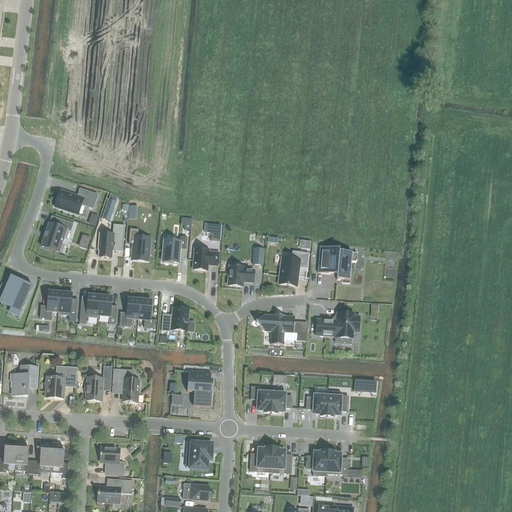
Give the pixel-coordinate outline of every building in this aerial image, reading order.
[(81,60),(80,72),(102,74),(103,63),(108,63),(109,57),(96,56),(96,62),(81,60)] [(80,72),(78,83),(93,85),(92,91),(104,93),(105,86),(100,86),(102,74),(80,72)] [(76,99),(75,111),(97,114),(98,103),(103,103),(104,97),(92,95),(91,101),(76,99)] [(138,107),(136,123),(140,123),(139,132),(149,133),(149,135),(156,136),(156,134),(164,135),(166,120),(158,119),(159,110),(138,107)] [(75,111),(74,123),(88,125),(87,131),(100,132),(100,126),(96,125),(97,114),(75,111)] [(217,126),(215,142),(227,143),(229,127),(217,126)] [(229,127),(227,143),(239,145),(240,138),(241,129),(229,127)] [(286,144),(285,151),(297,152),(299,136),(287,135),(286,144)] [(299,136),(297,152),(309,153),(311,137),(299,136)] [(239,145),(238,154),(250,156),(252,140),(240,138),(239,145)] [(252,140),(250,156),(261,157),(263,141),(252,140)] [(263,141),(261,157),(272,158),(274,142),(263,141)] [(274,142),(272,158),(284,160),(285,151),(286,144),(274,142)] [(77,197),(60,192),(54,208),(78,216),(81,206),(93,210),(98,196),(80,190),(77,197)] [(108,200),(102,219),(109,222),(116,203),(108,200)] [(41,248),(58,254),(66,231),(70,232),(73,225),(54,219),(52,226),(49,225),(41,248)] [(190,231),(191,220),(181,219),(181,226),(184,231),(190,231)] [(205,225),(204,233),(209,234),(212,237),(211,242),(219,243),(221,227),(205,225)] [(125,227),(113,226),(112,236),(99,235),(98,251),(99,251),(98,259),(111,260),(112,252),(122,253),(125,227)] [(130,230),(128,244),(133,245),(132,261),(148,262),(150,240),(137,239),(138,231),(130,230)] [(164,241),(162,263),(178,265),(179,250),(186,250),(187,238),(180,238),(179,243),(164,241)] [(337,252),(337,250),(320,248),(317,274),(337,276),(336,281),(342,281),(342,284),(349,284),(351,263),(356,263),(357,254),(337,252)] [(206,272),(207,266),(217,267),(218,254),(208,253),(208,251),(195,250),(193,271),(206,272)] [(253,250),(252,265),(263,266),(264,250),(253,250)] [(291,260),(282,259),(279,286),(296,288),(298,269),(307,270),(309,255),(297,253),(292,257),(291,260)] [(244,268),(229,267),(227,287),(242,288),(243,283),(253,284),(254,271),(244,271),(244,268)] [(14,305),(10,313),(18,317),(17,319),(18,319),(32,287),(31,289),(11,279),(2,299),(14,305)] [(58,316),(60,293),(48,292),(47,307),(40,307),(39,320),(51,321),(52,313),(58,313),(58,316)] [(72,294),(60,293),(58,316),(69,317),(68,322),(76,323),(76,314),(70,313),(72,294)] [(98,319),(100,297),(88,296),(87,305),(81,304),(79,323),(86,324),(87,318),(98,319)] [(100,297),(98,319),(98,317),(109,318),(108,326),(115,326),(117,308),(111,307),(111,298),(100,297)] [(138,321),(140,300),(128,299),(127,314),(120,314),(119,327),(131,328),(132,320),(138,321)] [(151,301),(140,300),(138,321),(144,321),(143,329),(149,329),(155,330),(156,321),(150,321),(151,301)] [(173,309),(172,317),(162,316),(161,332),(172,333),(172,331),(187,332),(188,311),(173,309)] [(330,322),(317,321),(316,337),(335,338),(335,339),(342,340),(342,345),(351,346),(351,340),(352,340),(352,333),(358,333),(359,318),(353,318),(353,315),(336,314),(336,317),(330,322)] [(294,318),(265,316),(256,324),(264,333),(271,334),(270,346),(283,347),(284,334),(293,335),(294,318)] [(306,335),(297,335),(296,342),(306,343),(306,335)] [(13,376),(11,376),(11,379),(10,383),(11,383),(10,388),(12,388),(12,397),(27,398),(28,385),(36,386),(38,368),(23,368),(23,376),(13,376)] [(75,389),(76,369),(56,368),(56,373),(50,379),(46,378),(46,383),(43,385),(46,388),(45,399),(63,400),(64,385),(75,386),(74,389),(75,389)] [(103,368),(103,380),(96,379),(96,381),(88,380),(88,379),(87,379),(86,386),(85,386),(84,390),(84,395),(86,395),(85,402),(86,402),(86,401),(94,401),(94,402),(101,403),(102,387),(110,387),(112,368),(103,368)] [(141,405),(137,404),(139,382),(132,381),(133,372),(113,371),(112,387),(123,388),(122,403),(129,403),(129,404),(141,405)] [(210,381),(211,374),(188,372),(187,393),(194,394),(193,408),(211,409),(212,381),(210,381)] [(365,382),(354,381),(354,393),(365,394),(365,382)] [(264,413),(264,414),(270,414),(272,392),(259,391),(259,389),(251,389),(251,401),(258,401),(257,412),(264,413)] [(284,414),(284,409),(291,410),(292,398),(285,397),(285,393),(272,392),(270,414),(277,415),(277,413),(284,414)] [(340,417),(340,413),(347,413),(348,398),(341,397),(341,394),(327,393),(327,395),(326,418),(333,418),(333,417),(340,417)] [(314,399),(307,399),(306,411),(313,411),(313,415),(320,416),(319,417),(326,418),(327,395),(314,394),(314,399)] [(172,396),(171,406),(182,407),(183,397),(172,396)] [(105,475),(122,476),(123,465),(119,464),(120,450),(114,450),(114,448),(106,447),(106,449),(101,449),(101,443),(100,443),(99,457),(100,457),(100,464),(107,464),(107,468),(106,468),(105,475)] [(211,461),(212,446),(187,444),(186,459),(190,459),(189,469),(206,471),(207,461),(211,461)] [(8,465),(15,466),(16,446),(4,445),(3,460),(0,459),(0,473),(3,474),(3,471),(6,471),(8,465)] [(32,476),(33,462),(27,462),(28,447),(16,446),(15,466),(14,472),(26,473),(26,475),(32,476)] [(39,474),(42,474),(50,474),(51,468),(52,448),(40,448),(39,462),(33,462),(32,476),(39,476),(39,474)] [(64,449),(52,448),(51,468),(50,474),(62,475),(62,480),(68,480),(69,466),(69,464),(63,464),(64,449)] [(256,474),(270,475),(271,450),(265,449),(265,451),(258,450),(258,456),(251,455),(249,473),(257,473),(256,474)] [(278,450),(271,450),(270,475),(283,475),(291,475),(292,457),(284,456),(285,452),(278,452),(278,450)] [(314,454),(314,458),(306,458),(306,470),(313,470),(313,477),(326,478),(326,476),(327,453),(321,453),(321,454),(314,454)] [(326,476),(339,476),(347,476),(347,460),(340,460),(341,455),(334,455),(334,453),(327,453),(326,476)] [(132,496),(133,482),(117,481),(117,489),(99,488),(99,495),(97,495),(96,507),(97,507),(97,503),(119,505),(120,495),(132,496)] [(208,503),(209,487),(184,485),(183,501),(208,503)] [(180,508),(180,500),(165,499),(165,507),(180,508)] [(333,504),(314,503),(313,511),(352,511),(353,509),(332,508),(333,504)]
